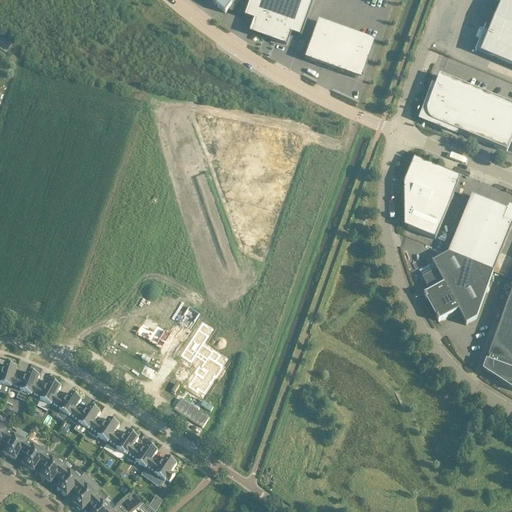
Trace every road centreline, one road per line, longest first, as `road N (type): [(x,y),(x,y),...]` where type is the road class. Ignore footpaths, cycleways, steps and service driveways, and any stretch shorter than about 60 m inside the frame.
road 1 (unclassified): [(289,511),(69,365),(0,338)]
road 2 (unclassified): [(397,132),(385,188),(387,240),(413,318),(463,378),(511,411)]
road 3 (unclassified): [(175,0),(248,56),(397,132)]
road 4 (unclassified): [(397,132),(511,179)]
